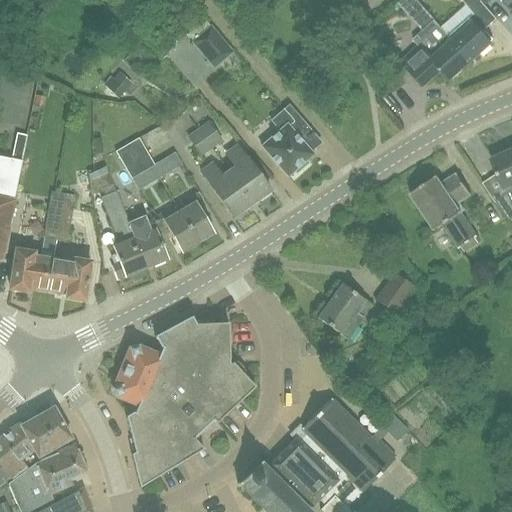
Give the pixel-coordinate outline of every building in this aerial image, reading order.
[(417,0),(405,0),(403,3),(412,13),(422,5),(417,0)] [(462,0),(467,6),(476,15),(485,6),(479,0),(462,0)] [(449,37),(471,62),(492,44),(490,42),(493,40),(486,32),(484,34),(470,19),(449,37)] [(449,78),(451,80),(471,62),(449,37),(436,21),(415,40),(420,46),(402,62),(424,86),(442,70),(443,70),(440,73),(447,80),(449,78)] [(210,27),(192,43),(214,68),(232,53),(210,27)] [(125,74),(112,87),(125,99),(138,86),(125,74)] [(312,154),(311,153),(299,139),(310,130),(289,106),(270,121),(279,132),(263,146),(262,146),(261,147),(262,148),(287,176),(286,176),(287,177),(289,176),(288,176),(294,171),(296,174),(309,164),(306,161),(312,156),(313,155),(312,154)] [(71,132),(89,132),(89,107),(72,107),(71,132)] [(224,145),(209,124),(188,139),(203,160),(224,145)] [(26,136),(17,134),(11,160),(0,157),(0,259),(1,260),(13,202),(12,202),(26,136)] [(141,173),(153,166),(137,139),(114,152),(131,179),(141,173)] [(232,217),(270,189),(246,157),(245,158),(236,145),(224,154),(234,167),(227,171),(221,176),(212,163),(200,172),(209,185),(232,217)] [(511,150),(491,160),(504,188),(511,184),(511,150)] [(160,177),(168,172),(162,161),(153,166),(160,177)] [(141,173),(148,184),(160,177),(153,166),(141,173)] [(147,267),(129,225),(105,168),(88,175),(91,195),(104,193),(106,197),(101,199),(115,232),(118,233),(121,232),(126,243),(112,248),(116,256),(112,257),(115,266),(112,267),(117,280),(147,267)] [(458,249),(477,236),(461,212),(463,210),(458,203),(470,195),(458,177),(444,187),(437,176),(410,194),(434,231),(442,225),(458,249)] [(511,218),(511,195),(510,192),(496,202),(508,221),(511,218)] [(49,206),(71,210),(73,196),(51,193),(49,206)] [(179,212),(197,243),(213,233),(202,214),(206,212),(195,194),(188,198),(192,205),(179,212)] [(59,219),(55,240),(66,241),(71,210),(49,206),(47,217),(59,219)] [(181,252),(197,243),(179,212),(168,219),(164,212),(155,217),(166,235),(170,233),(181,252)] [(46,291),(51,259),(55,239),(55,240),(59,219),(47,217),(39,266),(33,265),(33,262),(14,258),(9,289),(28,292),(28,288),(46,291)] [(144,219),(129,225),(147,267),(167,258),(159,240),(163,237),(152,220),(145,223),(144,219)] [(83,302),(90,263),(72,260),(71,263),(51,259),(46,291),(66,294),(66,299),(83,302)] [(375,300),(394,314),(413,288),(410,286),(414,281),(408,275),(398,267),(375,300)] [(341,284),(316,319),(346,341),(372,306),(341,284)] [(125,417),(131,438),(138,434),(145,445),(134,452),(135,454),(137,453),(143,463),(136,467),(135,466),(134,466),(139,488),(175,466),(172,462),(179,458),(182,462),(203,449),(194,439),(213,421),(216,424),(255,387),(241,373),(235,379),(227,371),(234,365),(232,363),(231,364),(229,362),(228,323),(205,324),(205,326),(207,326),(207,333),(196,333),(196,326),(197,326),(197,324),(195,325),(191,317),(166,330),(170,338),(158,344),(160,348),(161,348),(159,355),(137,347),(137,346),(129,348),(112,389),(112,390),(114,394),(115,396),(115,397),(137,406),(134,413),(133,412),(125,417)] [(270,465),(270,466),(267,469),(307,510),(311,506),(311,507),(320,498),(326,503),(320,510),(321,511),(349,511),(345,507),(359,493),(360,493),(396,457),(380,442),(377,445),(331,399),(320,409),(319,410),(311,417),(311,419),(302,428),(299,425),(289,435),(294,440),(270,465)] [(0,487),(27,467),(19,457),(29,449),(33,447),(39,456),(72,439),(54,407),(15,429),(14,427),(0,440),(0,487)] [(38,511),(55,503),(51,494),(69,485),(67,481),(88,471),(77,444),(39,462),(24,473),(8,485),(19,511),(38,511)] [(267,469),(260,463),(257,466),(251,460),(236,475),(242,480),(237,484),(265,511),(309,511),(307,510),(267,469)] [(81,500),(86,499),(84,494),(83,492),(81,491),(79,491),(77,491),(55,503),(38,511),(85,511),(86,511),(81,500)]
